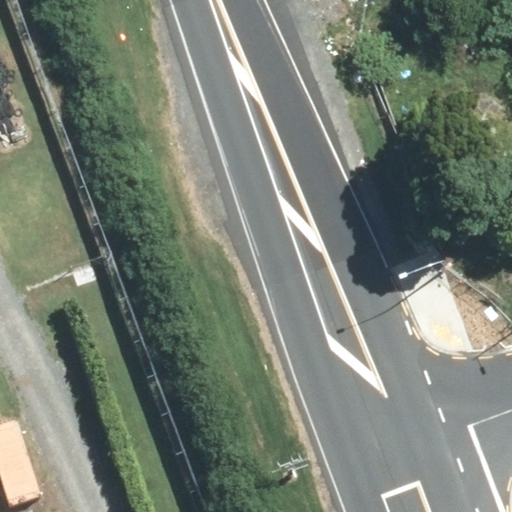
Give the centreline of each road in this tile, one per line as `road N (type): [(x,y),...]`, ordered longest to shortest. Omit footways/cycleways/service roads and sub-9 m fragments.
road 1 (tertiary): [(360,448),(192,0)]
road 2 (residential): [(511,395),(360,448)]
